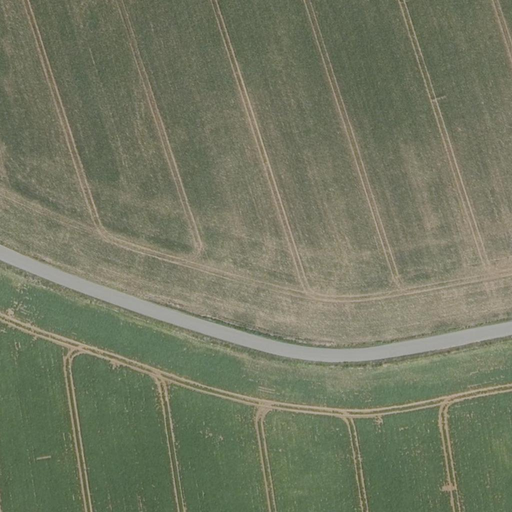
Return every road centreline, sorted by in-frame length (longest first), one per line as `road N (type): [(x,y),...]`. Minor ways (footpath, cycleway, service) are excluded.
road 1 (unclassified): [(0,251),(235,335),(347,356),(511,326)]
road 2 (primary): [(511,13),(349,0)]
